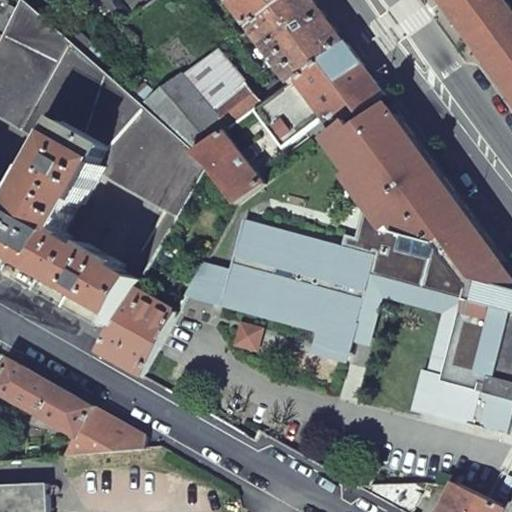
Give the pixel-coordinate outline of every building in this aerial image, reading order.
[(289,0),(231,0),(252,28),(289,0)] [(336,28),(316,0),(289,0),(252,28),(293,84),(347,43),(336,28)] [(511,98),(511,6),(507,0),(439,0),(452,16),(511,98)] [(0,51),(0,118),(52,148),(66,125),(112,151),(99,174),(178,219),(209,166),(197,155),(142,106),(25,3),(20,12),(7,37),(0,51)] [(5,8),(0,18),(0,32),(7,37),(20,12),(11,7),(5,8)] [(347,43),(293,84),(265,105),(256,111),(272,132),(243,153),(249,162),(273,145),(283,159),(289,155),(284,149),(306,133),(313,143),(328,131),(333,137),(352,123),(387,98),(376,82),(347,43)] [(265,105),(220,50),(142,106),(197,155),(227,132),(256,111),(265,105)] [(367,206),(386,233),(394,228),(399,235),(503,262),(509,263),(393,104),(364,126),(366,129),(359,134),(352,123),(333,137),(327,142),(351,174),(346,178),(367,206)] [(17,211),(0,201),(0,261),(13,269),(115,327),(137,289),(141,281),(63,236),(99,174),(112,151),(66,125),(52,148),(17,211)] [(243,153),(227,132),(197,155),(209,166),(240,205),(267,185),(249,162),(243,153)] [(511,400),(511,289),(503,287),(496,285),(503,262),(399,235),(394,228),(386,233),(367,206),(357,240),(346,237),(343,248),(245,223),(225,302),(322,328),(317,347),(326,350),(326,351),(342,355),(342,354),(351,356),(354,341),(365,301),(360,299),(365,282),(451,305),(453,298),(467,302),(438,415),(469,423),(469,425),(509,436),(511,424),(511,408),(498,405),(500,397),(511,400)] [(509,263),(503,262),(496,285),(503,287),(509,263)] [(206,266),(190,293),(192,293),(215,299),(223,270),(206,266)] [(447,313),(421,411),(438,415),(467,302),(453,298),(451,305),(365,282),(360,299),(365,301),(354,341),(371,346),(384,297),(447,313)] [(179,312),(137,289),(115,327),(105,344),(100,353),(122,365),(144,378),(154,360),(164,342),(162,341),(179,312)] [(14,361),(0,386),(0,392),(81,438),(98,409),(56,385),(14,361)] [(511,408),(511,400),(500,397),(498,405),(511,408)] [(149,438),(98,409),(81,438),(73,455),(149,448),(149,438)] [(0,511),(51,511),(50,485),(0,486),(0,511)] [(509,511),(510,511),(458,485),(456,488),(443,511),(509,511)] [(362,488),(403,511),(415,511),(429,489),(386,489),(362,488)]
